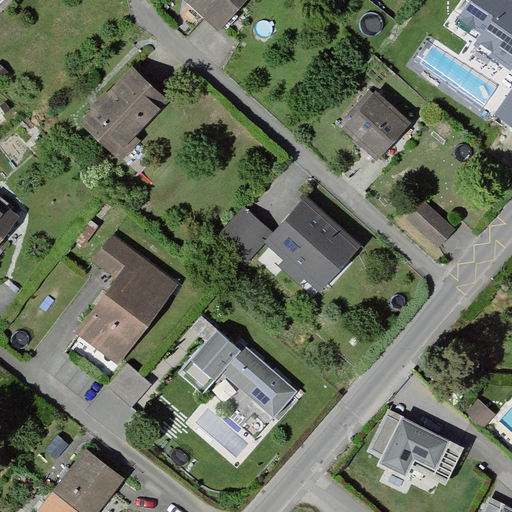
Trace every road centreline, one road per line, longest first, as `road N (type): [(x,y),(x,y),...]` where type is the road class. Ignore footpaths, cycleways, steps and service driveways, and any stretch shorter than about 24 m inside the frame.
road 1 (residential): [(141,0),(450,290)]
road 2 (residential): [(450,290),(263,511)]
